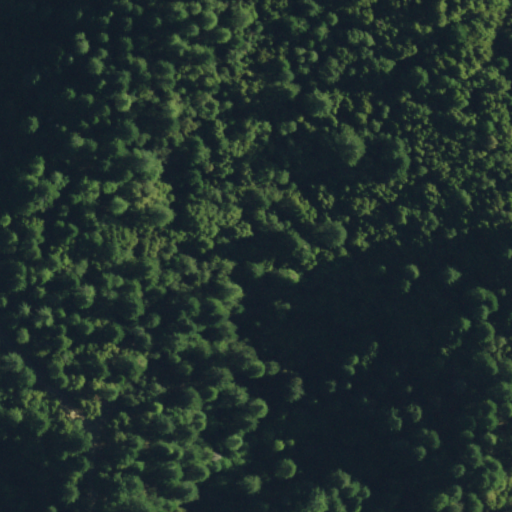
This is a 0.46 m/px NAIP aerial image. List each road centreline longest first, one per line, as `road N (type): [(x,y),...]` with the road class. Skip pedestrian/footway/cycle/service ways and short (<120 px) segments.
road 1 (residential): [(98,429),(148,369),(198,333),(236,318),(303,312),(356,332),(399,371),(447,447),(459,511),(506,508),(511,500)]
road 2 (residential): [(98,429),(0,331)]
